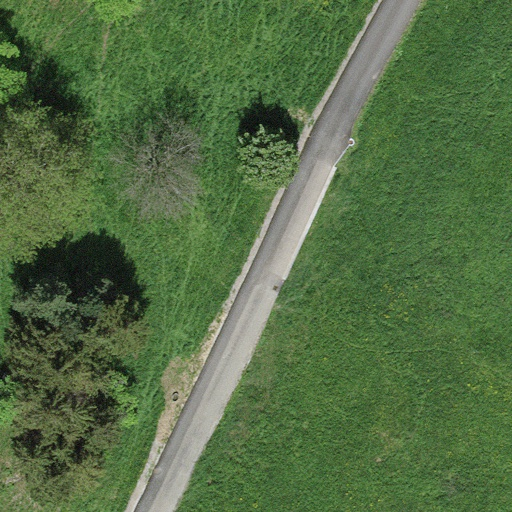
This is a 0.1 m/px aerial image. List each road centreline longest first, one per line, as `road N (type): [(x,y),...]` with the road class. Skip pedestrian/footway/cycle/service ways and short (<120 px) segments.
road 1 (unclassified): [(330,181),(178,511)]
road 2 (residential): [(418,0),(330,181)]
